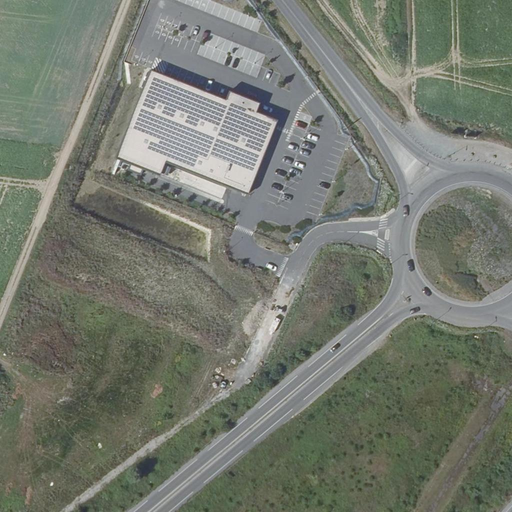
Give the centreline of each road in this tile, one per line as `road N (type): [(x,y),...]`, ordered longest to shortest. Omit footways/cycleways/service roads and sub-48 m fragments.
road 1 (trunk): [(405,266),(363,328),(138,511)]
road 2 (trunk): [(161,511),(400,315),(432,299)]
road 3 (track): [(120,0),(0,302)]
road 4 (track): [(404,0),(403,92),(419,123),(449,148),(511,161)]
road 5 (secondary): [(327,54),(409,205)]
road 6 (secondary): [(448,173),(391,126),(327,54)]
